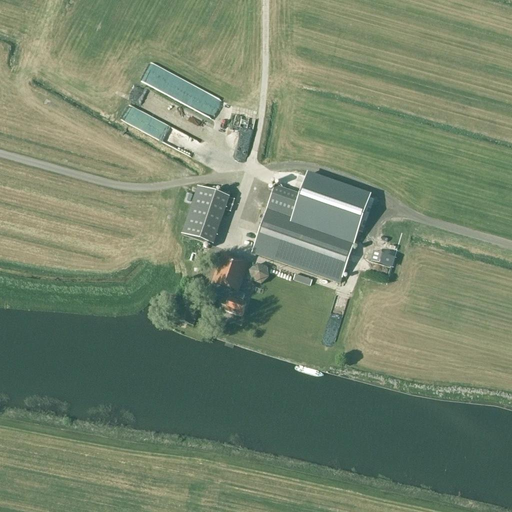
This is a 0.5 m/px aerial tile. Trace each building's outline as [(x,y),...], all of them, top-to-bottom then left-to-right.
[(312,200),(274,187),(251,253),(340,284),(356,237),(306,219),(312,200)] [(229,201),(197,190),(180,238),(213,249),(229,201)] [(245,296),(238,293),(248,262),(229,256),(229,257),(222,254),(211,284),(226,289),(220,305),(226,307),(225,312),(242,318),(246,305),(242,304),(245,296)] [(280,276),(272,273),(266,293),(274,296),(274,294),(285,298),(288,289),(277,285),(280,276)] [(312,281),(295,275),(293,281),(309,287),(312,281)] [(332,295),(322,292),(320,299),(330,302),(332,295)] [(199,309),(182,303),(176,320),(193,326),(199,309)] [(219,320),(208,316),(204,326),(215,330),(219,320)]
